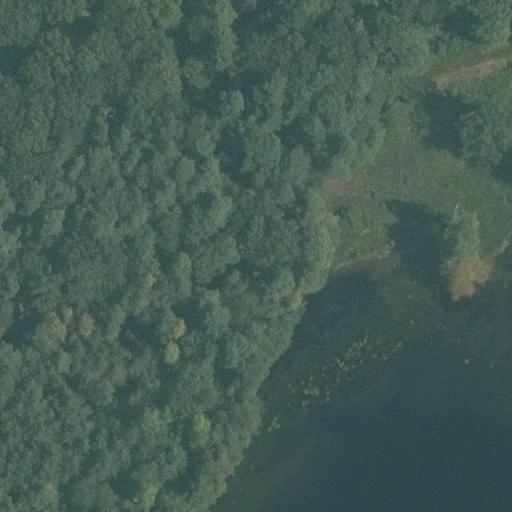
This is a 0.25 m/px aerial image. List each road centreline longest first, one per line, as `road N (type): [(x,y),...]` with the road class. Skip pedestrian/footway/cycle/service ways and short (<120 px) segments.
road 1 (unknown): [(362,0),(299,65),(266,81),(243,75),(215,48),(148,13),(69,14),(29,22),(0,40)]
road 2 (track): [(0,113),(81,101),(199,46),(215,48),(282,0)]
